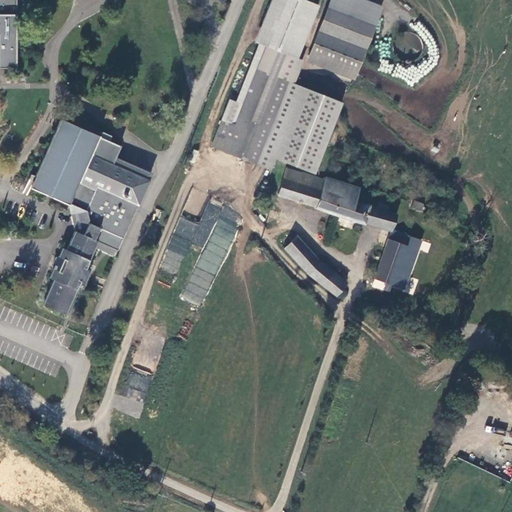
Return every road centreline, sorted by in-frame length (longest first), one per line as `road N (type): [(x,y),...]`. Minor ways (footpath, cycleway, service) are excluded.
road 1 (unclassified): [(276,511),(370,239)]
road 2 (unclassified): [(238,511),(92,446),(0,379)]
